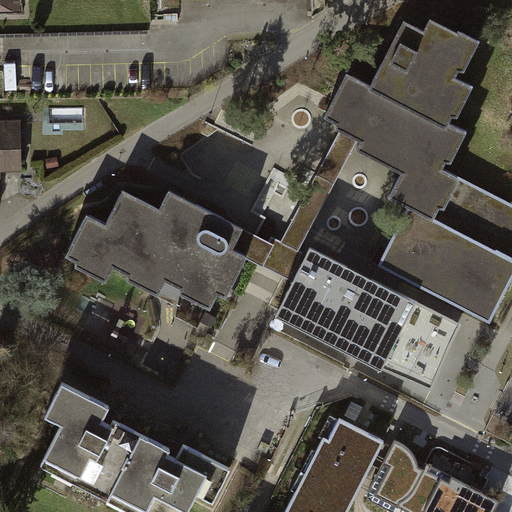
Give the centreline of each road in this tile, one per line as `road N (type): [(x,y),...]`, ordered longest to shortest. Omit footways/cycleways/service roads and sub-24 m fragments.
road 1 (residential): [(461,436),(297,352),(254,428),(0,307)]
road 2 (residential): [(373,0),(0,236)]
